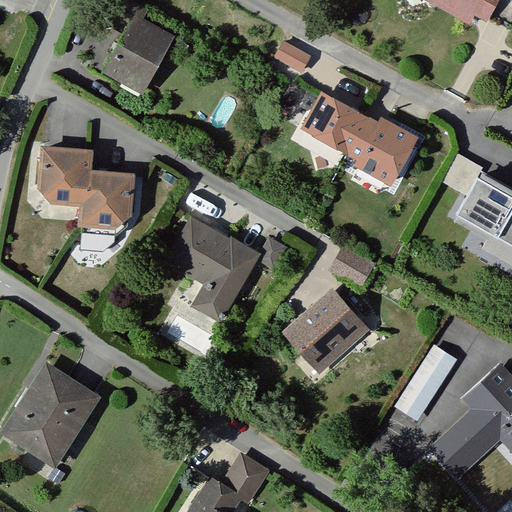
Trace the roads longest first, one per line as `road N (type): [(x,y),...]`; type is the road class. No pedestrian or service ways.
road 1 (residential): [(0,280),(362,511)]
road 2 (residential): [(30,82),(323,242)]
road 3 (residential): [(511,162),(475,142),(461,117),(245,0)]
